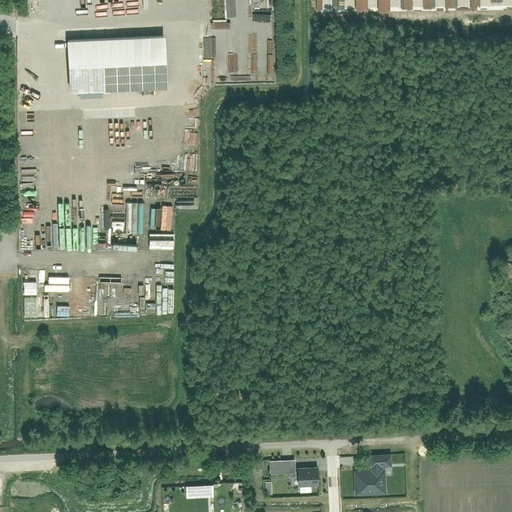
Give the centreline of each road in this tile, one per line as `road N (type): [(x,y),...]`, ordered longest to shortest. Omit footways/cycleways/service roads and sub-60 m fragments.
road 1 (residential): [(0,460),(330,446)]
road 2 (residential): [(330,446),(511,438)]
road 3 (residential): [(0,239),(0,107)]
